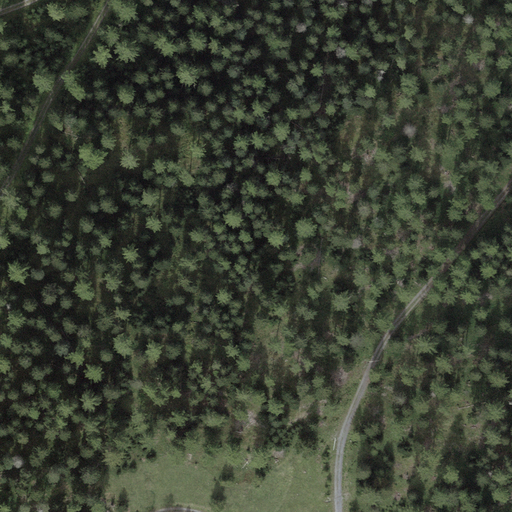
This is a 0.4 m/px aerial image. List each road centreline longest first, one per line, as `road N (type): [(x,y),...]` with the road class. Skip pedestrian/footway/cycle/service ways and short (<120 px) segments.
road 1 (track): [(338,511),(340,441),(371,379),(419,307),(511,210)]
road 2 (track): [(110,0),(0,194)]
